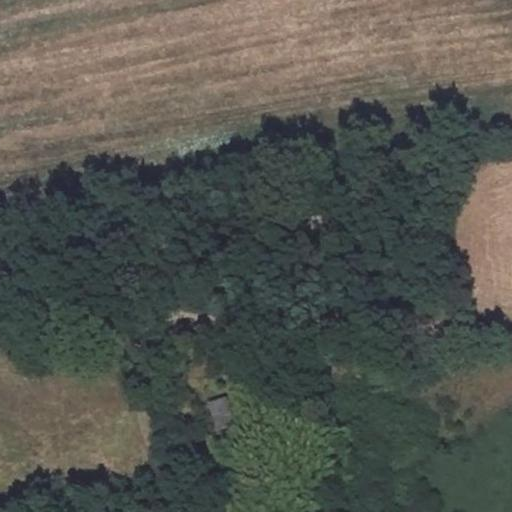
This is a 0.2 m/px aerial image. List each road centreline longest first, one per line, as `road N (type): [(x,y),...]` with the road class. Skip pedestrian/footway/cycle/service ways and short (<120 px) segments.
road 1 (track): [(511,334),(438,325),(140,326),(0,272)]
road 2 (track): [(140,326),(170,511)]
